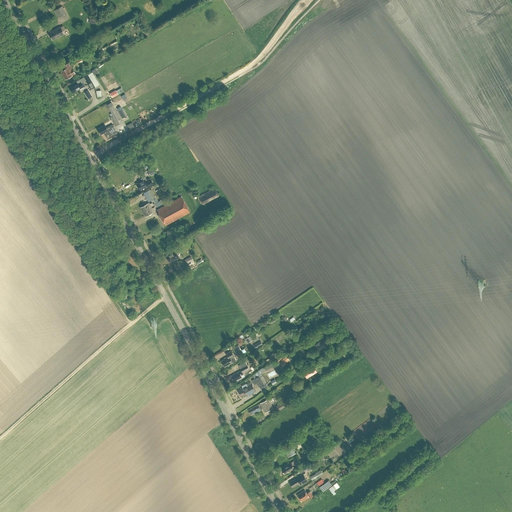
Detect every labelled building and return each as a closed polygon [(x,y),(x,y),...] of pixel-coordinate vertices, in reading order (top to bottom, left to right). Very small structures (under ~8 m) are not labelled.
[(66,13),(63,8),(62,6),(53,11),(57,17),(66,13)] [(49,32),(50,34),(49,34),(52,40),(64,34),(60,27),(49,32)] [(73,67),(77,65),(82,61),(80,58),(75,61),(71,63),(73,67)] [(65,79),(72,75),(75,74),(68,63),(64,65),(65,68),(60,71),(65,79)] [(93,71),(89,73),(96,86),(100,83),(93,71)] [(83,77),(86,81),(88,84),(92,82),(88,74),(83,77)] [(81,83),(86,81),(83,77),(76,81),(77,83),(70,88),(72,93),(83,86),(81,83)] [(123,91),(121,88),(116,91),(116,90),(110,93),(112,98),(123,91)] [(112,102),(107,105),(118,125),(122,123),(112,102)] [(132,122),(126,125),(129,130),(135,127),(132,122)] [(106,128),(105,125),(97,129),(100,135),(106,132),(109,137),(116,134),(111,125),(106,128)] [(140,190),(148,185),(149,187),(153,184),(150,179),(147,180),(145,176),(140,178),(142,181),(136,183),(140,190)] [(202,204),(218,195),(214,187),(198,196),(202,204)] [(156,198),(151,189),(144,193),(148,202),(156,198)] [(183,200),(181,196),(157,210),(158,213),(163,222),(165,225),(189,212),(188,209),(183,200)] [(142,212),(151,207),(151,206),(153,205),(152,203),(150,204),(149,203),(140,207),(142,212)] [(151,207),(142,212),(145,216),(154,212),(153,210),(155,209),(154,207),(152,208),(151,207)] [(178,248),(167,254),(167,255),(166,256),(169,262),(172,260),(172,261),(179,257),(176,253),(180,251),(178,248)] [(325,338),(315,345),(320,352),(330,344),(325,338)] [(237,353),(242,350),(239,345),(233,348),(237,353)] [(225,367),(233,362),(236,361),(234,356),(231,351),(226,353),(228,357),(222,360),(225,367)] [(267,364),(277,358),(273,353),(270,355),(271,357),(265,361),(267,364)] [(289,359),(285,356),(280,362),(284,365),(289,359)] [(238,381),(243,378),(241,375),(243,374),(243,372),(250,369),(246,362),(239,366),(241,370),(230,376),(233,382),(237,380),(238,381)] [(314,367),(308,370),(311,376),(317,372),(314,367)] [(277,369),(269,373),(271,378),(279,374),(277,369)] [(260,387),(265,384),(260,376),(255,378),(260,387)] [(246,396),(256,391),(251,382),(247,384),(248,386),(238,391),(241,397),(246,394),(246,396)] [(274,407),(269,398),(258,404),(248,409),(251,415),(261,410),(260,408),(263,407),(265,412),(274,407)] [(286,407),(283,402),(276,406),(279,411),(286,407)] [(317,446),(323,442),(320,437),(314,441),(317,446)] [(288,472),(294,468),(293,465),(296,463),(294,460),(291,462),(291,463),(285,466),(285,467),(282,469),(284,473),(288,471),(288,472)] [(323,473),(321,470),(321,469),(316,472),(316,473),(310,476),(312,480),(318,476),(323,473)] [(301,484),(308,481),(304,474),(290,482),(293,487),(300,482),(301,484)] [(323,492),(332,485),(329,480),(320,487),(323,492)] [(310,490),(307,492),(305,490),(297,495),(301,501),(309,497),(310,498),(313,496),(310,490)]
